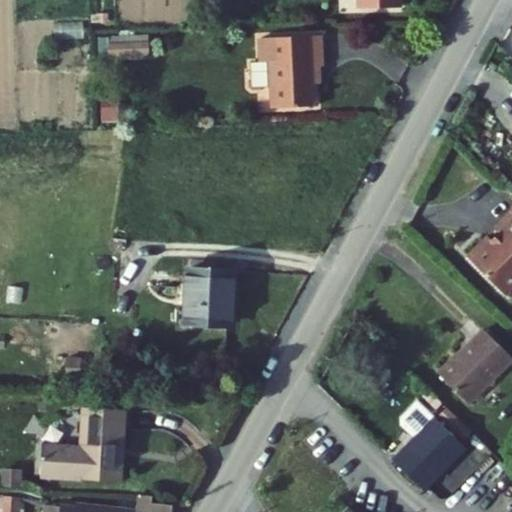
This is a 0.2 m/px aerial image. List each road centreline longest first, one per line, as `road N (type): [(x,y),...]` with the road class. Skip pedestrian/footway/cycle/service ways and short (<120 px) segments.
road 1 (unclassified): [(488,0),(210,511)]
road 2 (unknown): [(283,380),(428,511)]
